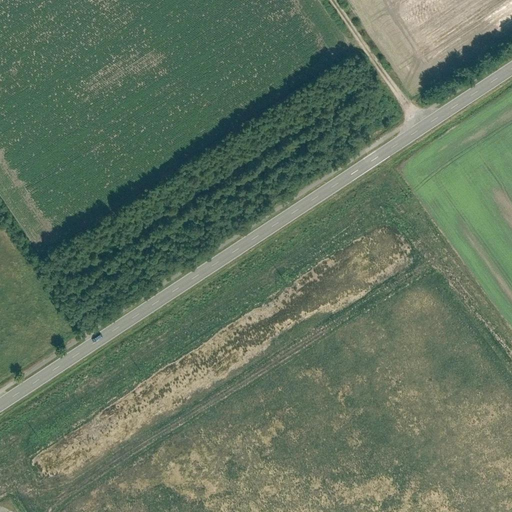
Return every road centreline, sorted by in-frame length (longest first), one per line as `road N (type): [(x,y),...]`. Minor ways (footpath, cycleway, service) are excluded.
road 1 (tertiary): [(0,405),(511,69)]
road 2 (track): [(421,128),(334,0)]
